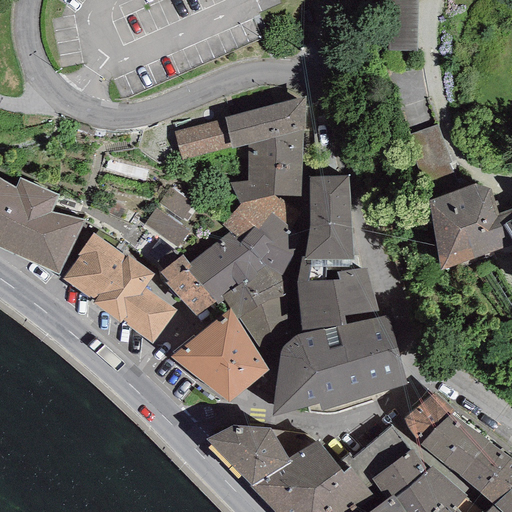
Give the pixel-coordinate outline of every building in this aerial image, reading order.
[(391,0),(390,49),(415,50),(416,0),(391,0)] [(304,97),(224,118),(225,120),(231,147),(232,149),(248,145),(304,130),(304,97)] [(231,147),(225,120),(173,132),(181,160),(231,147)] [(437,125),(407,136),(419,171),(421,170),(427,182),(451,174),(447,163),(450,162),(437,125)] [(300,196),(304,130),(248,145),(247,181),(229,184),(239,203),(273,195),(300,196)] [(348,176),(309,178),(309,225),(304,256),(304,259),(352,259),(352,256),(348,176)] [(57,274),(84,221),(50,211),(58,194),(20,178),(15,188),(0,216),(0,245),(3,247),(57,274)] [(0,216),(15,188),(0,179),(0,216)] [(511,209),(499,213),(490,189),(474,184),(428,201),(440,272),(511,246),(511,209)] [(197,207),(170,187),(158,203),(185,222),(197,207)] [(239,203),(221,225),(222,226),(229,232),(240,243),(263,265),(281,275),(290,279),(297,232),(300,196),(273,195),(239,203)] [(188,232),(154,208),(143,224),(176,248),(188,232)] [(288,295),(290,279),(281,275),(263,265),(240,243),(229,232),(189,263),(191,266),(186,270),(215,301),(217,305),(223,300),(230,308),(237,319),(238,318),(260,304),(288,295)] [(124,258),(92,233),(76,255),(80,256),(62,279),(96,300),(92,303),(120,324),(122,321),(152,343),(176,310),(144,287),(153,274),(126,255),(124,258)] [(183,255),(158,273),(168,280),(164,283),(196,315),(215,301),(186,270),(191,266),(189,263),(183,255)] [(378,312),(366,268),(360,269),(358,256),(352,256),(352,259),(304,259),(304,256),(301,256),(296,283),(301,333),(345,324),(344,316),(378,312)] [(260,304),(238,318),(269,362),(288,333),(288,295),(260,304)] [(228,403),(268,370),(237,319),(230,308),(169,357),(228,403)] [(406,385),(387,315),(345,324),(301,333),(296,336),(287,341),(281,348),(279,356),(271,415),(318,403),(320,411),(406,385)] [(436,427),(450,414),(453,410),(434,393),(419,406),(436,427)] [(436,427),(419,406),(404,419),(409,431),(420,445),(436,427)] [(488,442),(450,414),(436,427),(420,445),(460,476),(474,459),(488,442)] [(269,427),(232,425),(223,431),(205,439),(251,486),(265,478),(291,463),(287,458),(316,441),(304,434),(271,430),(269,427)] [(409,450),(390,426),(354,457),(351,459),(348,454),(340,459),(349,468),(367,489),(371,485),(375,484),(371,479),(409,450)] [(344,474),(316,441),(287,458),(291,463),(331,511),(351,511),(371,496),(367,489),(349,468),(344,474)] [(496,475),(511,458),(488,442),(474,459),(493,473),(496,475)] [(411,449),(409,450),(371,479),(375,484),(386,500),(393,495),(394,497),(408,488),(427,469),(411,449)] [(511,489),(511,488),(511,458),(496,475),(493,473),(479,493),(492,504),(511,489)] [(479,493),(493,473),(474,459),(460,476),(479,493)] [(331,511),(291,463),(265,478),(251,486),(249,487),(274,511),(331,511)] [(466,496),(430,466),(427,469),(408,488),(424,511),(454,511),(455,511),(479,511),(481,511),(464,498),(466,496)] [(424,511),(408,488),(394,497),(404,511),(424,511)] [(511,511),(511,489),(492,504),(500,511),(511,511)] [(404,511),(394,497),(393,495),(386,500),(369,511),(404,511)]
